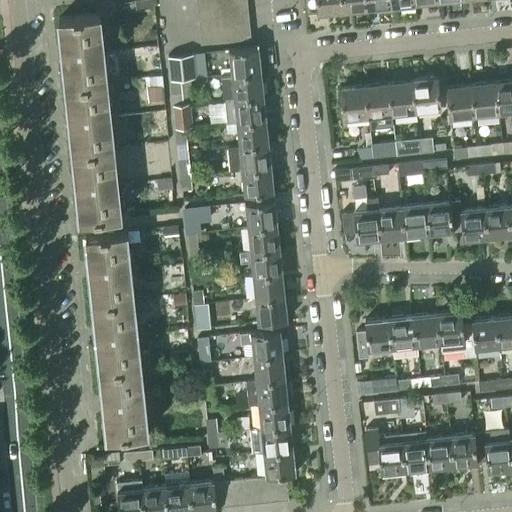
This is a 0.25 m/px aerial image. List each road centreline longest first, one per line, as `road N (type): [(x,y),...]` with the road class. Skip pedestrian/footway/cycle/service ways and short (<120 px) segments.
road 1 (residential): [(68,511),(14,0)]
road 2 (residential): [(511,32),(303,57),(320,268)]
road 3 (secondary): [(0,255),(24,511)]
road 4 (residential): [(320,268),(344,511)]
road 5 (residential): [(511,269),(320,268)]
